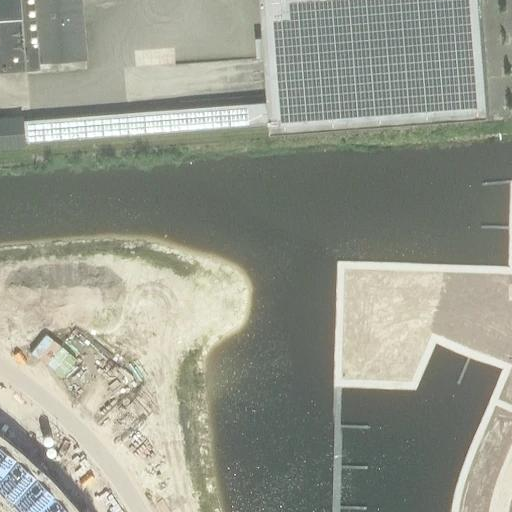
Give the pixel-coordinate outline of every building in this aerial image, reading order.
[(31,0),(0,0),(0,68),(32,66),(32,57),(36,57),(31,0)] [(81,0),(32,0),(37,63),(86,59),(81,0)] [(263,0),(273,128),(490,112),(481,0),(263,0)] [(0,149),(24,148),(22,117),(0,118),(0,149)] [(0,437),(0,474),(19,452),(0,437)] [(19,452),(0,474),(0,489),(10,499),(38,470),(19,452)] [(38,470),(10,499),(23,511),(31,511),(57,489),(38,470)] [(57,489),(31,511),(70,511),(74,509),(57,489)]
